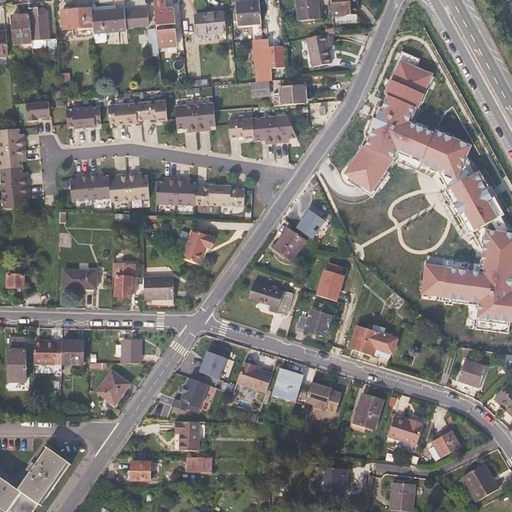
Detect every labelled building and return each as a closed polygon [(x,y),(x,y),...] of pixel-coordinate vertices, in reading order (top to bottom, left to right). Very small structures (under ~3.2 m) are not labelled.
[(319,12),(317,0),(302,0),(304,17),(316,16),(316,13),(319,12)] [(330,0),(332,18),(357,16),(355,0),(330,0)] [(176,24),(175,9),(166,9),(166,2),(156,2),(159,44),(177,43),(176,29),(173,29),(173,24),(176,24)] [(262,23),(259,2),(235,4),(238,26),(262,23)] [(50,39),(48,12),(44,8),(29,10),(29,15),(32,41),(45,40),(47,58),(59,57),(57,39),(50,39)] [(95,28),(93,12),(93,8),(63,11),(64,31),(95,28)] [(127,25),(125,11),(125,9),(93,12),(95,28),(95,34),(127,32),(127,25)] [(149,23),(147,10),(125,11),(127,25),(149,23)] [(225,34),(223,13),(196,16),(198,36),(225,34)] [(32,41),(29,15),(12,16),(15,45),(32,43),(32,41)] [(0,57),(9,56),(7,32),(0,32),(0,57)] [(332,49),(329,34),(307,38),(313,68),(332,63),(329,49),(332,49)] [(287,80),(283,47),(254,49),(257,82),(287,80)] [(437,72),(403,51),(364,143),(341,175),(373,197),(398,154),(456,181),(472,143),(418,120),(437,72)] [(306,104),(304,86),(281,87),(281,97),(274,98),(274,107),(306,104)] [(63,100),(62,92),(52,93),(52,101),(63,100)] [(49,102),(27,104),(29,122),(38,121),(38,118),(50,117),(49,102)] [(166,102),(142,104),(144,121),(144,124),(168,121),(166,102)] [(125,105),(127,122),(144,121),(142,104),(125,105)] [(127,122),(125,105),(109,107),(110,124),(116,123),(116,126),(127,125),(127,122)] [(214,105),(195,106),(197,133),(206,132),(206,128),(216,127),(214,105)] [(197,133),(195,106),(176,108),(178,130),(188,129),(189,133),(197,133)] [(100,107),(84,109),(85,128),(96,127),(96,125),(102,124),(100,107)] [(84,109),(67,110),(68,127),(74,127),(74,129),(85,128),(84,109)] [(288,117),(272,118),(275,142),(284,142),(283,138),(288,137),(297,137),(288,117)] [(272,118),(253,119),(255,139),(255,141),(266,140),(266,143),(275,142),(272,118)] [(255,139),(253,119),(229,122),(230,138),(244,137),(244,140),(255,139)] [(25,148),(0,150),(0,162),(1,170),(23,168),(23,162),(22,157),(26,157),(25,148)] [(23,168),(1,170),(2,189),(29,187),(28,183),(25,184),(24,178),(23,168)] [(480,169),(449,185),(471,229),(502,213),(480,169)] [(137,173),(129,174),(131,201),(150,199),(148,175),(142,176),(137,176),(137,173)] [(98,174),(90,175),(92,201),(111,199),(110,179),(109,176),(104,177),(99,177),(98,174)] [(131,201),(129,174),(120,174),(120,178),(115,179),(110,179),(111,199),(112,202),(131,201)] [(92,201),(90,175),(81,175),(81,179),(76,180),(71,180),(73,202),(92,201)] [(176,205),(177,179),(169,179),(169,182),(164,182),(158,182),(157,205),(176,205)] [(187,179),(177,179),(176,205),(196,206),(196,205),(197,188),(197,183),(192,183),(186,183),(187,179)] [(210,188),(197,188),(196,205),(220,206),(221,186),(210,186),(210,188)] [(232,187),(221,186),(220,206),(245,207),(246,190),(232,189),(232,187)] [(29,195),(29,187),(2,189),(4,210),(27,211),(26,196),(29,195)] [(319,214),(320,206),(300,205),(300,214),(319,214)] [(133,223),(133,215),(115,215),(115,223),(133,223)] [(292,262),(307,242),(288,228),(273,249),(292,262)] [(483,270),(424,263),(420,297),(469,302),(466,329),(510,334),(511,321),(511,230),(487,228),(483,270)] [(210,249),(214,238),(212,238),(192,230),(182,258),(198,264),(205,247),(210,249)] [(122,269),(122,259),(114,259),(114,269),(122,269)] [(344,276),(324,269),(316,295),(337,301),(344,276)] [(85,289),(86,271),(64,271),(64,289),(85,289)] [(97,289),(97,272),(86,271),(85,289),(97,289)] [(24,288),(24,276),(8,275),(8,288),(24,288)] [(132,297),(133,278),(116,278),(115,296),(132,297)] [(174,299),(174,278),(144,278),(144,300),(174,299)] [(287,315),(294,295),(254,283),(249,300),(270,306),(269,311),(277,313),(278,312),(287,315)] [(327,338),(333,317),(311,310),(308,318),(300,316),(296,328),(327,338)] [(394,355),(398,339),(356,327),(350,349),(374,356),(376,350),(394,355)] [(83,365),(84,341),(62,341),(62,366),(83,365)] [(141,365),(142,342),(123,341),(121,364),(141,365)] [(54,365),(55,343),(35,343),(34,366),(54,365)] [(25,382),(25,348),(8,348),(9,382),(25,382)] [(224,382),(232,361),(212,353),(204,374),(224,382)] [(480,389),(486,368),(465,361),(458,382),(480,389)] [(267,393),(272,375),(253,369),(254,366),(243,363),(236,384),(267,393)] [(294,403),(302,375),(281,369),(272,395),(294,403)] [(115,405),(130,384),(112,372),(97,393),(115,405)] [(200,410),(208,387),(190,381),(188,388),(185,387),(183,396),(185,396),(182,404),(176,402),(173,409),(187,414),(187,411),(191,413),(193,408),(200,410)] [(511,384),(510,382),(494,399),(511,416),(511,384)] [(340,394),(330,391),(331,389),(310,383),(304,402),(314,405),(313,409),(323,412),(324,411),(334,414),(340,394)] [(376,429),(384,401),(362,394),(353,423),(376,429)] [(410,418),(409,421),(395,417),(388,438),(417,446),(425,422),(410,418)] [(200,452),(200,423),(175,422),(175,436),(180,436),(180,452),(200,452)] [(441,459),(453,452),(444,436),(431,443),(441,459)] [(0,507),(6,511),(7,511),(9,510),(11,511),(32,511),(39,504),(67,463),(47,449),(19,490),(0,476),(0,507)] [(212,473),(213,459),(186,459),(186,472),(212,473)] [(151,482),(151,462),(131,462),(131,482),(151,482)] [(499,489),(485,465),(462,478),(476,503),(499,489)] [(347,492),(348,469),(319,467),(317,490),(347,492)] [(406,511),(412,511),(415,486),(393,484),(391,510),(406,511)]
